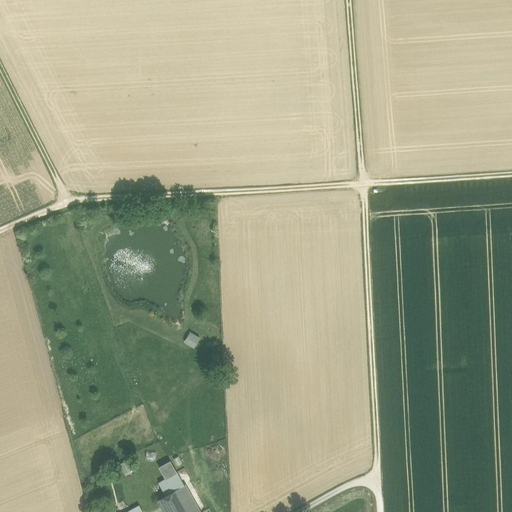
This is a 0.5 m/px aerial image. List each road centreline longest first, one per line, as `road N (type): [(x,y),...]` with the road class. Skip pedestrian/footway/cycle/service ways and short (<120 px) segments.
road 1 (track): [(511,174),(67,204),(0,232)]
road 2 (track): [(377,476),(348,0)]
road 3 (track): [(67,204),(0,68)]
